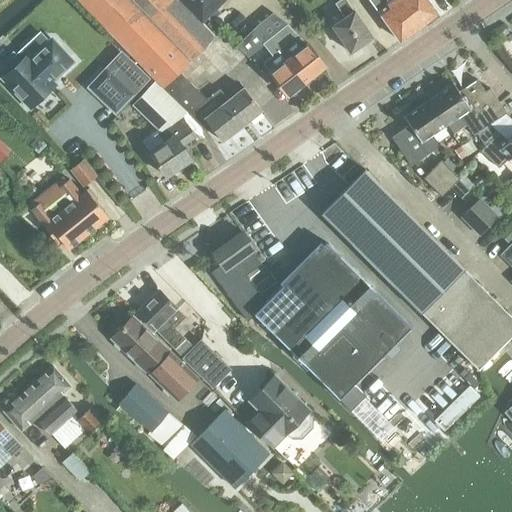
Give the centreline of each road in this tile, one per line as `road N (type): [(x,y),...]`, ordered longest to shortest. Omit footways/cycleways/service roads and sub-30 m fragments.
road 1 (tertiary): [(0,352),(107,263),(331,110)]
road 2 (residential): [(331,110),(511,294)]
road 3 (tertiary): [(331,110),(458,23)]
